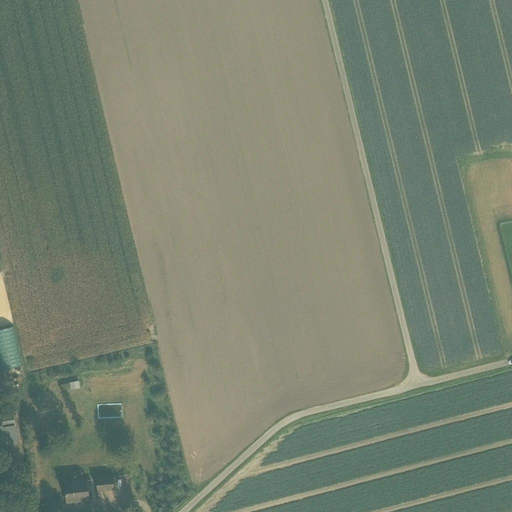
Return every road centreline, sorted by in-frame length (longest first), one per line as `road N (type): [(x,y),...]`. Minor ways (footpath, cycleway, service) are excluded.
road 1 (track): [(325,0),(417,386)]
road 2 (unclassified): [(182,511),(290,417),(511,361)]
